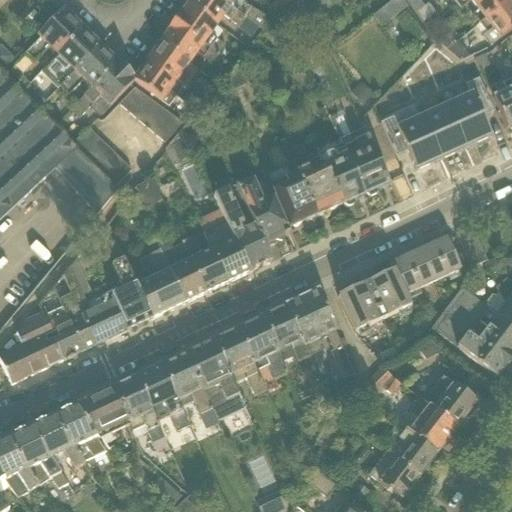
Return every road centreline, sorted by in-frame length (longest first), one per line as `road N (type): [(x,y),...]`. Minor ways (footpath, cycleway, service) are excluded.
road 1 (residential): [(0,418),(511,177)]
road 2 (track): [(0,338),(149,159),(104,118)]
